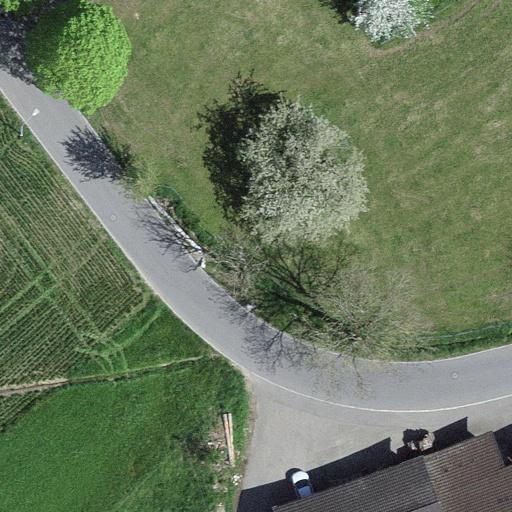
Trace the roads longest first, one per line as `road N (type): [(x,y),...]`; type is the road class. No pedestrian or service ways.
road 1 (tertiary): [(0,43),(169,272),(247,337),(289,356),(378,375),(428,379),(511,364)]
road 2 (unknown): [(289,356),(252,511)]
